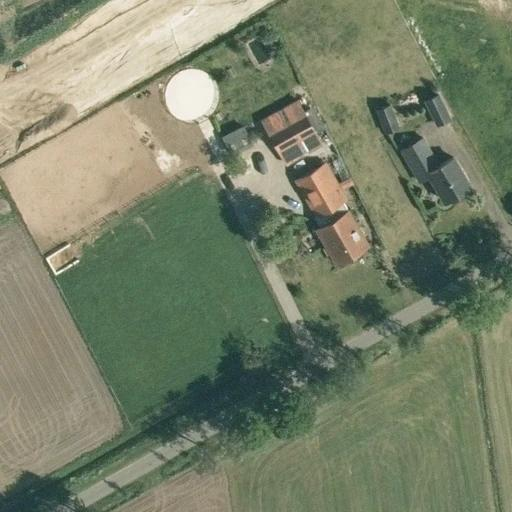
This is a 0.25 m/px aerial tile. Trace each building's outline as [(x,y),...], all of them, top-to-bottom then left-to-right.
[(436,125),(450,118),(439,93),(424,99),(436,125)] [(312,105),(303,110),(303,109),(293,115),(285,101),(279,105),(286,118),(274,125),(287,151),(317,134),(316,132),(325,127),(312,105)] [(399,127),(390,102),(375,108),(385,133),(399,127)] [(444,201),(469,186),(453,157),(438,165),(422,137),(401,149),(419,181),(430,175),(444,201)] [(336,263),(367,245),(342,200),(346,198),(325,162),(295,179),(315,215),(314,215),(320,226),(316,228),(336,263)]
